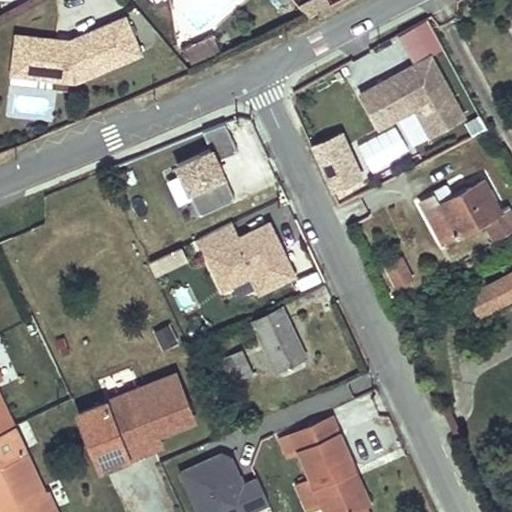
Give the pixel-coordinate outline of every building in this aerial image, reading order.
[(330,0),(318,0),(303,9),(312,18),(334,6),(330,0)] [(123,19),(105,27),(107,32),(125,23),(123,19)] [(140,55),(125,23),(107,32),(105,27),(79,39),(81,43),(74,46),(67,46),(67,44),(11,42),(11,82),(74,83),(140,55)] [(401,37),(415,63),(431,55),(441,49),(426,23),(401,37)] [(194,66),(221,54),(214,37),(181,51),(194,66)] [(455,99),(431,55),(415,63),(360,93),(377,124),(408,107),(415,108),(432,109),(442,128),(464,117),(456,101),(455,101),(455,99)] [(442,128),(432,109),(415,108),(430,135),(442,128)] [(487,128),(480,116),(465,125),(472,137),(487,128)] [(226,122),(204,132),(213,150),(179,165),(201,214),(236,198),(218,159),(238,150),(226,122)] [(408,151),(395,128),(359,147),(372,171),(408,151)] [(312,145),(332,190),(361,177),(341,132),(312,145)] [(501,210),(484,179),(452,196),(446,184),(433,192),(433,195),(421,202),(443,242),(484,220),(494,237),(511,227),(511,212),(511,213),(508,206),(501,210)] [(240,236),(233,222),(200,238),(224,288),(252,275),(260,291),(295,274),(270,222),(240,236)] [(148,259),(156,276),(189,260),(181,243),(148,259)] [(411,277),(402,257),(386,264),(396,285),(411,277)] [(480,314),(511,297),(511,272),(470,295),(480,314)] [(175,306),(191,305),(190,285),(174,286),(175,306)] [(305,356),(281,307),(254,320),(277,369),(305,356)] [(253,373),(241,349),(221,359),(232,383),(253,373)] [(156,434),(193,419),(175,374),(79,413),(101,468),(128,457),(124,447),(156,434)] [(0,432),(13,426),(5,408),(2,409),(0,404),(0,400),(1,400),(0,397),(0,379),(0,378),(0,432)] [(366,511),(363,505),(348,471),(354,468),(331,417),(281,438),(288,453),(299,449),(311,476),(296,483),(307,508),(322,501),(326,511),(366,511)] [(0,462),(25,450),(13,426),(0,432),(0,462)] [(128,457),(161,445),(156,434),(124,447),(128,457)] [(25,450),(0,462),(0,507),(1,509),(0,509),(0,511),(57,511),(47,490),(44,491),(36,475),(34,476),(30,469),(33,467),(25,450)] [(221,453),(181,471),(199,511),(243,511),(268,501),(257,477),(244,482),(231,457),(221,453)] [(368,502),(354,468),(348,471),(363,505),(368,502)]
